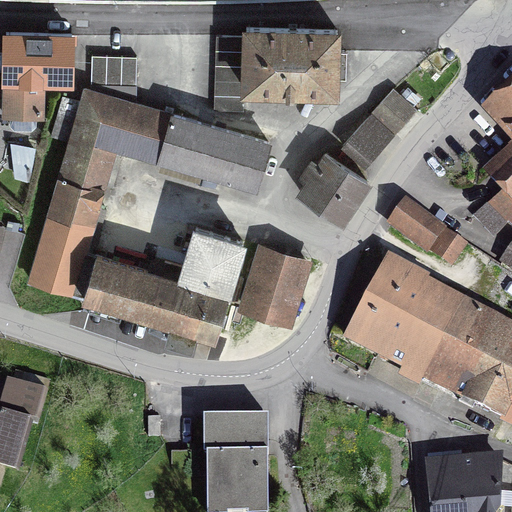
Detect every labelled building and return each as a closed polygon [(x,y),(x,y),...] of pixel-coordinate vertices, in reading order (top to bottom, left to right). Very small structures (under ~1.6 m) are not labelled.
[(363,28),(265,26),(263,91),(362,93),(363,28)] [(77,32),(0,35),(3,119),(47,118),(46,86),(79,85),(77,32)] [(137,58),(94,57),(93,85),(138,87),(137,58)] [(61,168),(114,184),(126,148),(154,156),(169,108),(93,85),(88,84),(61,168)] [(420,113),(393,90),(344,145),(370,168),(420,113)] [(511,230),(511,91),(489,112),(511,137),(511,152),(490,171),(511,194),(479,222),(498,243),(511,230)] [(169,108),(154,156),(271,192),(286,143),(169,108)] [(379,180),(333,150),(304,194),(349,225),(379,180)] [(114,184),(61,168),(27,285),(80,301),(114,184)] [(430,255),(448,229),(407,202),(390,228),(430,255)] [(0,280),(12,227),(0,223),(0,280)] [(230,304),(251,238),(210,225),(194,276),(103,247),(88,296),(219,337),(230,304)] [(448,229),(430,255),(451,268),(468,243),(448,229)] [(251,238),(230,304),(296,325),(317,259),(251,238)] [(511,248),(501,267),(511,273),(511,248)] [(422,375),(461,300),(392,263),(351,342),(422,375)] [(501,416),(511,394),(511,325),(461,300),(422,375),(501,416)] [(5,415),(0,413),(0,467),(28,476),(55,393),(17,380),(5,415)] [(511,394),(501,416),(511,421),(511,394)] [(273,511),(271,419),(199,420),(200,511),(273,511)] [(190,453),(172,452),(171,472),(189,473),(190,453)] [(509,511),(502,458),(429,467),(435,511),(509,511)]
